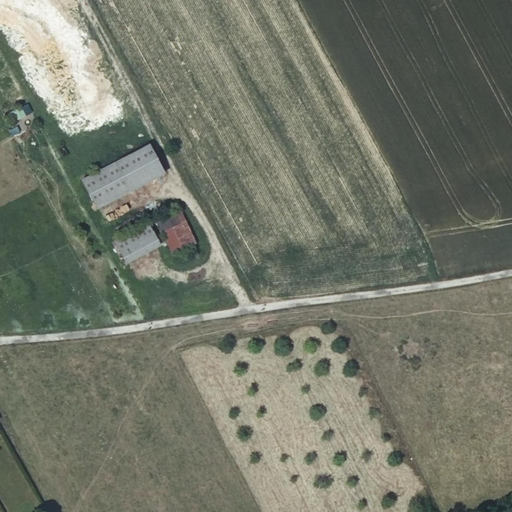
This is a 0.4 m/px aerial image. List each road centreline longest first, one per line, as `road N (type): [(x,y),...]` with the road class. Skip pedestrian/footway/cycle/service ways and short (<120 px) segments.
road 1 (track): [(164,162),(251,308),(511,270)]
road 2 (unclassified): [(0,340),(251,308)]
